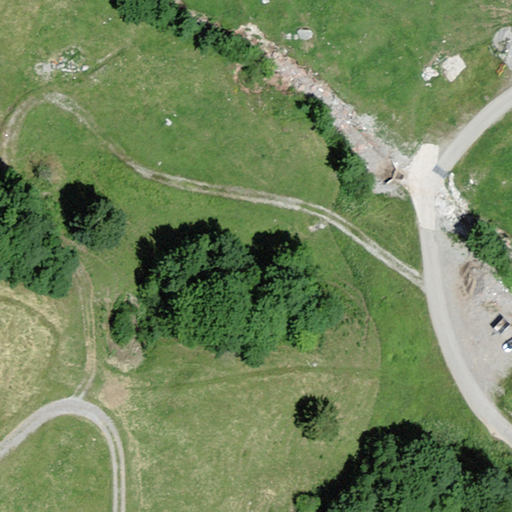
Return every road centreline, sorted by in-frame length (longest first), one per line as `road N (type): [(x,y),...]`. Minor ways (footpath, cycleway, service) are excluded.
road 1 (track): [(0,153),(18,114),(45,103),(77,109),(140,169),(173,184),(299,203),(336,219),(433,287)]
road 2 (unclassified): [(511,434),(457,367),(435,311),(426,216),(450,159),(511,96)]
road 3 (track): [(72,405),(92,372),(79,276),(67,254),(14,210),(0,178)]
road 4 (track): [(118,511),(110,428),(72,405)]
